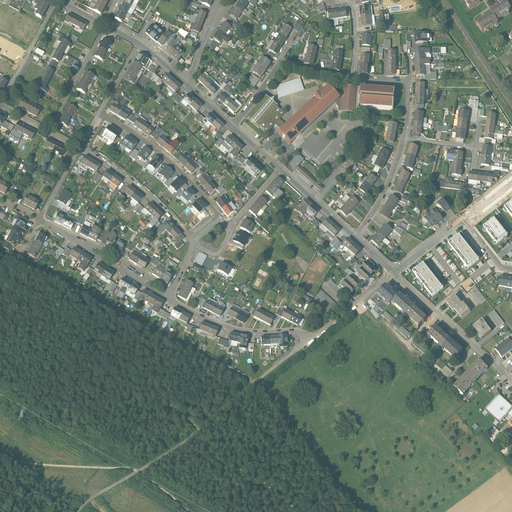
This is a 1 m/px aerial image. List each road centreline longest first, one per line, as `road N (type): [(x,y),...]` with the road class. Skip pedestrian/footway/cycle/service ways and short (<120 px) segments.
road 1 (residential): [(392,273),(311,338),(234,331),(167,300)]
road 2 (residential): [(220,220),(164,155),(99,113)]
road 3 (track): [(511,126),(424,0)]
road 4 (residential): [(78,147),(195,242)]
road 5 (track): [(198,430),(311,338)]
road 6 (track): [(78,511),(198,430)]
road 7 (residential): [(392,273),(499,368)]
road 8 (residential): [(105,23),(48,130)]
